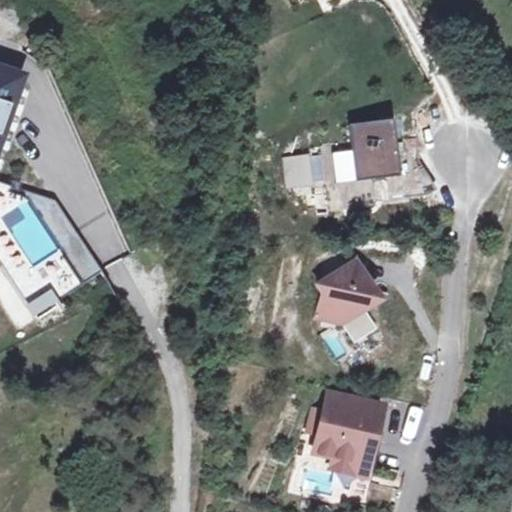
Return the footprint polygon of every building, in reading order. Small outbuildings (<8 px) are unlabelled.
[(0,72),(0,125),(16,78),(0,72)] [(392,119),(348,125),(355,181),(370,180),(391,177),(394,199),(430,195),(432,192),(413,161),(418,156),(416,138),(394,141),(392,119)] [(49,184),(36,178),(31,189),(45,194),(49,184)] [(370,180),(355,181),(358,206),(373,204),(370,180)] [(355,262),(317,286),(323,294),(317,319),(341,324),(370,306),(373,290),(355,262)] [(1,265),(0,265),(0,302),(18,331),(35,319),(1,265)] [(27,302),(36,318),(60,304),(51,289),(27,302)] [(328,394),(315,452),(353,461),(357,445),(371,449),(376,428),(373,423),(376,405),(328,394)] [(315,452),(311,468),(353,478),(371,482),(375,466),(353,461),(315,452)] [(353,478),(311,468),(306,489),(333,495),(335,486),(350,489),(353,478)]
